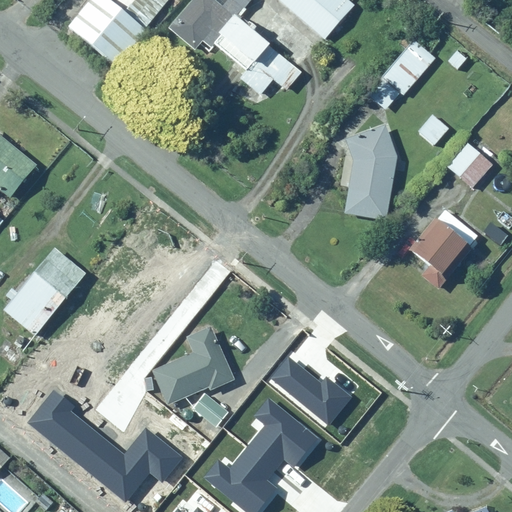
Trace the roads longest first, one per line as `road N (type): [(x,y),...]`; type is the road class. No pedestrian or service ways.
road 1 (residential): [(0,33),(445,399)]
road 2 (residential): [(445,399),(351,511)]
